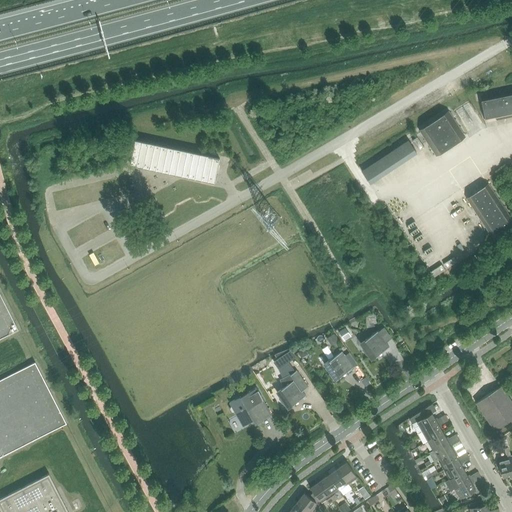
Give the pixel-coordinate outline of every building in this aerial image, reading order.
[(511,90),(482,97),(487,121),(511,115),(511,90)] [(448,112),(421,131),(437,154),(464,136),(448,112)] [(411,137),(364,168),(373,182),(419,150),(411,137)] [(135,140),(130,164),(215,182),(220,158),(135,140)] [(511,218),(488,184),(468,198),(494,236),(511,224),(511,218)] [(429,262),(436,258),(432,250),(425,254),(429,262)] [(0,339),(19,330),(0,293),(0,339)] [(344,329),(339,332),(345,340),(349,337),(344,329)] [(389,347),(385,342),(379,332),(379,331),(361,343),(360,343),(364,349),(363,350),(367,355),(368,354),(372,360),(372,359),(390,347),(389,347)] [(334,333),(328,337),(332,345),(339,341),(334,333)] [(290,348),(275,355),(278,360),(280,358),(291,350),(290,348)] [(291,350),(280,358),(278,360),(275,362),(279,368),(295,356),(291,350)] [(325,363),(324,364),(336,380),(353,368),(353,367),(342,352),(343,352),(342,351),(325,363)] [(0,457),(67,424),(50,391),(35,362),(0,380),(0,457)] [(297,371),(297,370),(289,376),(281,380),(284,387),(278,392),(277,391),(277,392),(281,397),(280,398),(283,403),(284,402),(288,408),(289,408),(306,396),(306,395),(305,396),(302,391),(308,387),(308,386),(308,387),(297,371)] [(495,430),(511,418),(511,401),(501,386),(476,403),(495,430)] [(235,412),(240,420),(244,427),(248,424),(254,421),(255,424),(272,415),(256,388),(230,403),(232,406),(230,407),(230,409),(232,412),(234,412),(235,412)] [(423,411),(411,419),(410,420),(418,434),(437,423),(436,421),(432,413),(426,416),(423,411)] [(437,423),(418,434),(424,443),(428,441),(443,432),(438,425),(443,422),(441,418),(436,421),(437,423)] [(433,450),(448,442),(447,440),(443,432),(428,441),(433,450)] [(434,462),(439,460),(454,451),(449,444),(454,441),(452,437),(447,440),(448,442),(433,450),(429,453),(434,462)] [(444,469),(459,461),(458,459),(454,451),(439,460),(444,469)] [(444,469),(450,479),(464,470),(460,463),(465,460),(462,456),(458,459),(459,461),(444,469)] [(503,477),(511,474),(511,469),(509,458),(507,458),(498,461),(503,477)] [(355,475),(346,462),(337,469),(348,484),(351,488),(355,486),(352,481),(357,478),(355,475)] [(339,490),(348,484),(337,469),(328,475),(339,490)] [(445,482),(451,491),(455,489),(470,480),(469,478),(464,470),(450,479),(445,482)] [(69,511),(50,474),(0,499),(0,505),(3,511),(69,511)] [(335,494),(339,490),(328,475),(320,481),(334,501),(338,498),(335,494)] [(473,475),(469,478),(470,480),(455,489),(460,498),(475,490),(471,482),(476,479),(473,475)] [(330,504),(334,501),(320,481),(310,488),(319,500),(320,500),(322,503),(327,500),(330,504)] [(365,499),(370,496),(367,491),(362,495),(365,499)] [(310,511),(318,511),(315,509),(319,505),(316,503),(316,502),(305,493),(297,502),(310,511)] [(444,495),(439,498),(442,504),(448,501),(444,495)] [(291,510),(293,511),(310,511),(297,502),(291,510)] [(345,503),(339,507),(342,511),(346,511),(350,510),(345,503)]
